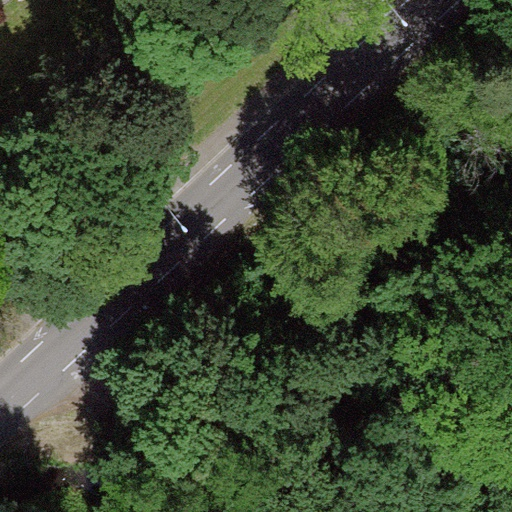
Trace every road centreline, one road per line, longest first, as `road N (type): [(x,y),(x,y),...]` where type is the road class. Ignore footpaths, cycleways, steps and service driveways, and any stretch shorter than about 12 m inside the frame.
road 1 (unclassified): [(0,410),(435,0)]
road 2 (track): [(118,298),(136,511)]
